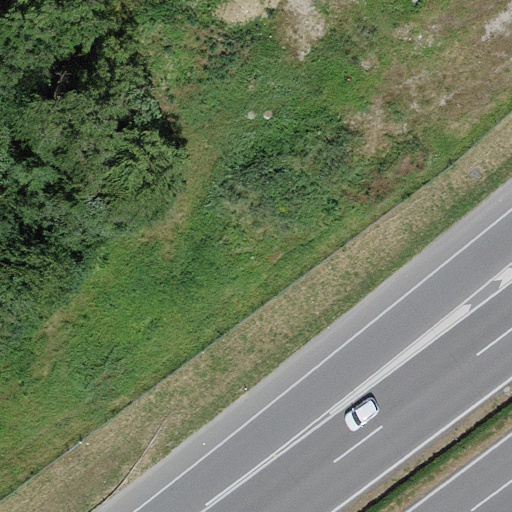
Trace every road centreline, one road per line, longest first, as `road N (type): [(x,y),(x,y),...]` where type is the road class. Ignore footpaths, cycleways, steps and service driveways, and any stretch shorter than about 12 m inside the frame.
road 1 (motorway): [(511,272),(259,511)]
road 2 (motorway): [(511,330),(268,511)]
